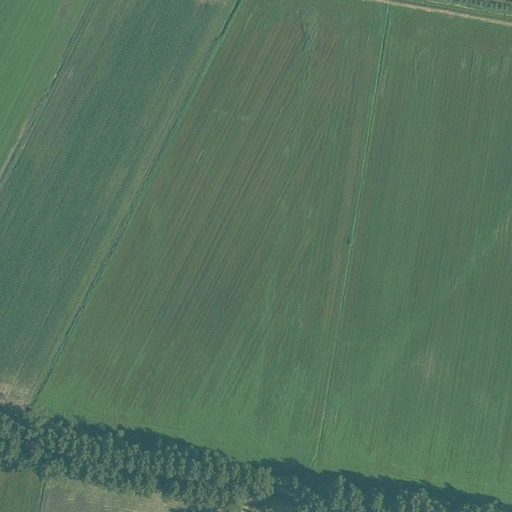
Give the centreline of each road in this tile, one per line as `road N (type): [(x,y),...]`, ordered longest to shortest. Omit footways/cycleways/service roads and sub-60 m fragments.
road 1 (track): [(248,484),(0,429)]
road 2 (track): [(393,511),(248,484)]
